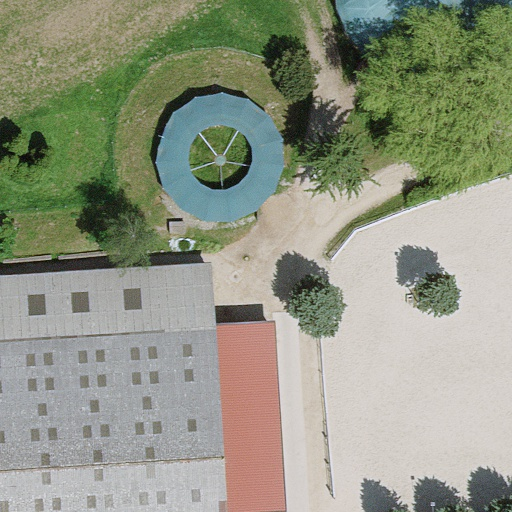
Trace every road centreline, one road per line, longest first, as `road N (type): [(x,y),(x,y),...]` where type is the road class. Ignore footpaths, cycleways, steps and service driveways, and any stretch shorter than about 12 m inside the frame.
road 1 (track): [(311,511),(300,222),(318,85)]
road 2 (track): [(511,131),(300,222)]
